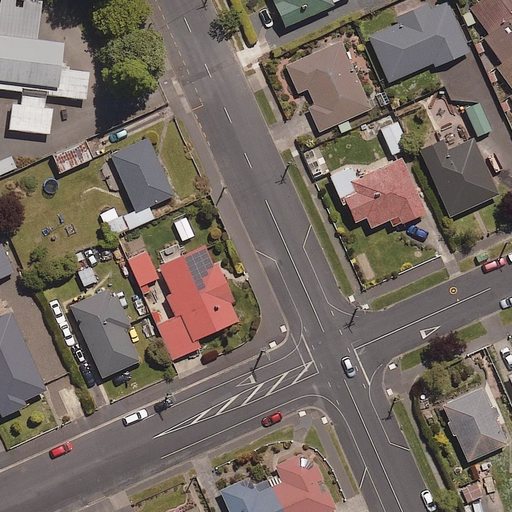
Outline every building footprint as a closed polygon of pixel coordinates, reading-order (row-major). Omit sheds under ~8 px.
[(332,0),(284,0),(276,4),(286,27),(335,5),(332,0)] [(393,4),(391,0),(356,0),(363,16),(393,4)] [(470,47),(449,0),(369,36),(390,82),(470,47)] [(511,0),(481,0),(467,11),(487,38),(482,41),(501,67),(496,71),(511,91),(511,98),(510,100),(511,102),(511,0)] [(66,41),(0,33),(0,89),(23,92),(22,103),(12,102),(8,131),(52,136),(56,107),(47,106),(48,96),(88,101),(92,71),(63,67),(66,41)] [(342,41),(286,65),(299,93),(309,89),(316,104),(309,107),(320,131),(372,108),(342,41)] [(492,132),(480,104),(466,110),(478,138),(492,132)] [(409,149),(397,122),(381,128),(393,156),(409,149)] [(149,138),(111,155),(137,212),(175,195),(149,138)] [(445,140),(421,150),(451,217),(501,194),(475,138),(450,150),(445,140)] [(85,142),(53,156),(61,175),(93,160),(85,142)] [(0,176),(16,169),(11,157),(0,162),(0,176)] [(403,157),(351,181),(355,191),(345,196),(356,222),(368,217),(373,227),(400,216),(403,223),(428,213),(403,157)] [(119,218),(115,209),(100,216),(110,239),(129,230),(123,216),(119,218)] [(194,237),(186,218),(174,223),(183,242),(194,237)] [(205,246),(160,265),(194,341),(240,321),(232,303),(236,301),(219,264),(214,266),(205,246)] [(158,280),(147,253),(129,261),(140,288),(158,280)] [(109,288),(70,305),(103,379),(141,362),(126,328),(132,326),(118,295),(113,297),(109,288)] [(1,347),(0,347),(0,410),(3,417),(27,406),(25,400),(47,390),(26,342),(3,352),(1,347)] [(483,388),(444,406),(469,462),(509,444),(483,388)] [(318,464),(300,455),(277,465),(285,483),(259,495),(251,477),(220,491),(229,511),(336,511),(335,510),(337,509),(318,464)] [(479,494),(472,480),(456,488),(462,502),(479,494)]
